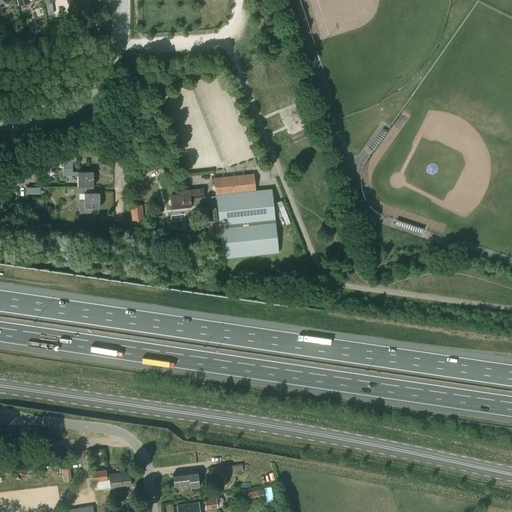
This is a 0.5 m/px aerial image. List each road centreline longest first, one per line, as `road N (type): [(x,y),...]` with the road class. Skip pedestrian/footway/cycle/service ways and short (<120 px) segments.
road 1 (secondary): [(511,473),(273,425),(0,385)]
road 2 (motorway): [(0,331),(511,406)]
road 3 (motorway): [(511,376),(0,304)]
road 4 (unclassified): [(0,415),(119,432),(141,455),(152,511)]
road 5 (unclassified): [(120,42),(107,83),(93,98),(46,118),(0,124)]
road 6 (residential): [(120,42),(224,36),(238,0)]
road 7 (track): [(130,440),(0,457)]
